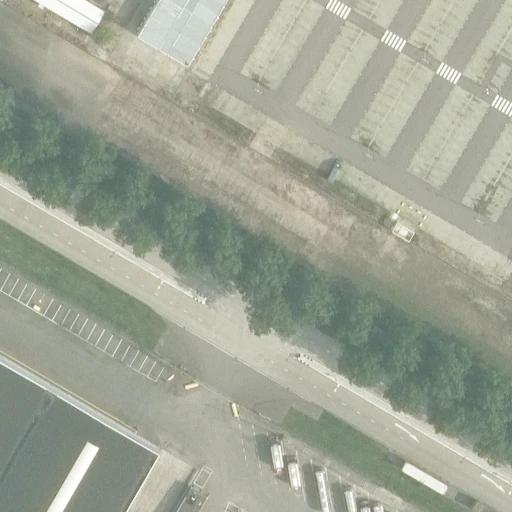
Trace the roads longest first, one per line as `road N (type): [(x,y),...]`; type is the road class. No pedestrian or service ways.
road 1 (unclassified): [(0,203),(511,503)]
road 2 (unclassified): [(511,470),(0,176)]
road 3 (unknown): [(494,0),(403,172)]
road 4 (unknown): [(355,143),(434,0)]
road 5 (unknown): [(301,110),(240,72),(223,50),(242,0)]
road 6 (unknown): [(511,80),(449,201)]
road 7 (unknown): [(301,110),(366,0)]
